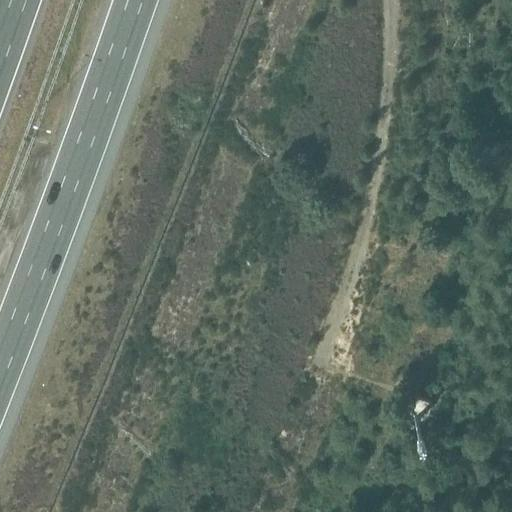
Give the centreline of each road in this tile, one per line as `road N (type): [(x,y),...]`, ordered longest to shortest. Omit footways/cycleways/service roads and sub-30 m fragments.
road 1 (motorway): [(0,370),(133,0)]
road 2 (track): [(321,365),(381,147),(390,0)]
